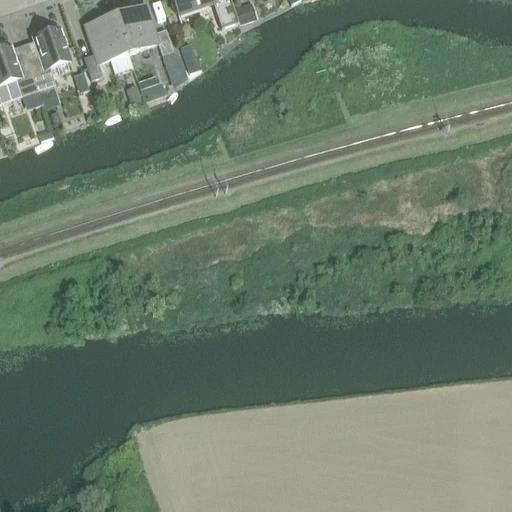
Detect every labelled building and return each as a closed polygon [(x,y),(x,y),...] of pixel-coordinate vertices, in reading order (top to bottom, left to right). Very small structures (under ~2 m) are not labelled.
[(170,0),(178,20),(215,7),(217,13),(215,14),(221,32),(236,27),(226,0),(170,0)] [(154,37),(145,10),(115,20),(128,58),(129,58),(158,48),(162,60),(172,56),(165,34),(154,37)] [(129,58),(128,58),(115,20),(84,30),(94,59),(83,62),(90,85),(102,81),(98,68),(110,64),(115,79),(133,73),(129,58)] [(22,49),(37,94),(54,89),(49,71),(70,64),(59,32),(45,37),(42,34),(35,36),(34,41),(31,41),(33,46),(22,49)] [(0,107),(21,100),(37,94),(22,49),(11,53),(10,48),(8,49),(7,46),(4,44),(0,45),(0,107)] [(180,52),(184,64),(194,60),(190,49),(180,52)] [(172,56),(162,60),(170,83),(185,78),(180,62),(172,56)]
